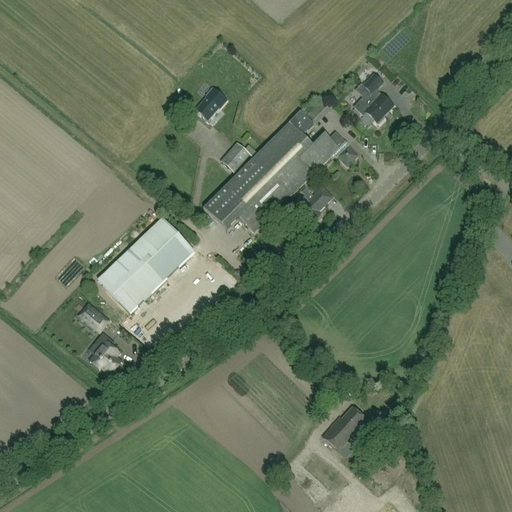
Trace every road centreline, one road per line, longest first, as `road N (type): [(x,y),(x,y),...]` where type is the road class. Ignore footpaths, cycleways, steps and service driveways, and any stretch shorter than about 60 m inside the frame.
road 1 (tertiary): [(0,490),(276,300)]
road 2 (track): [(0,70),(196,232)]
road 3 (tertiary): [(276,300),(441,139)]
